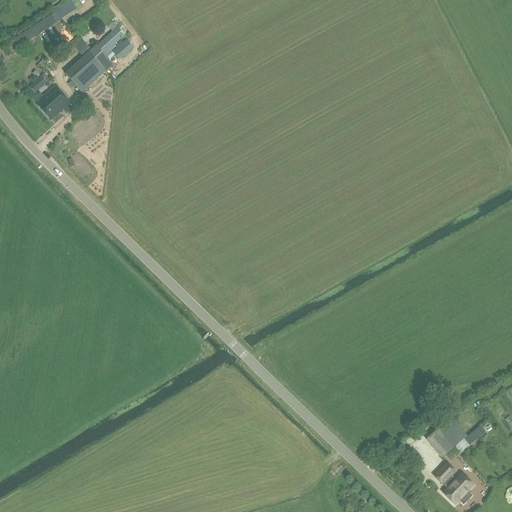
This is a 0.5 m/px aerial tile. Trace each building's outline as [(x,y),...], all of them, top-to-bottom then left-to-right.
[(59,22),(72,12),(67,4),(14,39),(20,48),(59,22)] [(79,27),(85,35),(89,31),(83,24),(79,27)] [(113,31),(96,46),(105,56),(116,47),(114,44),(125,35),(118,27),(113,31)] [(65,75),(81,93),(112,65),(105,56),(96,46),(91,50),(80,38),(72,45),(83,58),(65,75)] [(119,59),(133,47),(126,40),(112,51),(119,59)] [(47,84),(41,77),(29,88),(35,94),(47,84)] [(55,86),(43,97),(39,93),(32,100),(35,104),(50,120),(70,102),(55,86)] [(442,426),(426,440),(442,458),(458,444),(442,426)] [(442,493),(455,505),(459,501),(463,505),(472,496),(467,492),(473,485),(461,474),(455,480),(451,475),(455,471),(446,463),(434,476),(442,485),(443,484),(447,488),(442,493)]
